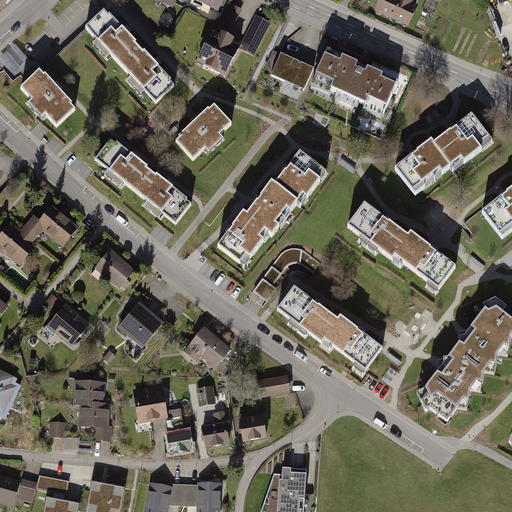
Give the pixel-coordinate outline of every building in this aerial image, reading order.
[(222,0),(199,0),(197,5),(216,14),(222,0)] [(387,21),(395,0),(376,0),(371,14),(387,21)] [(395,0),(387,21),(407,29),(415,9),(408,6),(410,0),(395,0)] [(243,11),(231,5),(216,33),(228,39),(243,11)] [(101,14),(83,31),(119,69),(136,53),(130,47),(131,45),(101,14)] [(272,23),(256,16),(241,47),(239,51),(255,57),(272,23)] [(228,39),(216,33),(200,63),(226,76),(239,51),(241,47),(228,39)] [(359,68),(322,51),(307,83),(344,100),(359,68)] [(0,59),(0,60),(14,77),(23,69),(9,52),(0,59)] [(136,53),(119,69),(154,105),(172,87),(140,54),(138,56),(136,53)] [(312,69),(279,55),(270,77),(303,91),(312,69)] [(393,84),(359,68),(344,100),(362,108),(364,102),(381,109),(393,84)] [(34,73),(16,90),(27,101),(23,105),(39,120),(43,116),(54,127),(71,111),(34,73)] [(227,126),(211,108),(173,142),(190,160),(201,150),(205,154),(221,139),(217,135),(227,126)] [(489,140),(472,118),(433,148),(450,170),(461,161),(464,164),(481,151),(479,148),(489,140)] [(107,141),(92,161),(106,171),(101,178),(116,189),(120,184),(132,194),(147,175),(141,171),(142,169),(107,141)] [(430,144),(396,171),(416,198),(425,191),(420,186),(438,172),(441,176),(450,170),(433,148),(430,144)] [(319,172),(295,155),(271,188),(294,205),(300,197),(304,200),(317,183),(313,180),(319,172)] [(147,175),(132,194),(145,203),(141,208),(158,221),(162,216),(173,224),(187,206),(147,175)] [(271,188),(267,186),(243,218),(261,231),(270,237),(276,229),(271,225),(282,210),(287,214),(294,205),(271,188)] [(511,189),(482,213),(503,239),(511,232),(511,230),(509,227),(511,225),(511,189)] [(78,230),(50,207),(37,223),(30,217),(23,227),(37,238),(40,233),(61,250),(78,230)] [(404,239),(360,207),(345,228),(358,238),(355,242),(374,256),(376,252),(388,261),(404,239)] [(243,218),(239,215),(215,248),(238,265),(243,257),(247,260),(260,243),(255,240),(261,231),(243,218)] [(33,243),(37,238),(23,227),(19,231),(10,224),(0,235),(0,254),(18,269),(36,248),(31,245),(33,243)] [(404,239),(388,261),(397,267),(400,263),(426,282),(423,286),(434,294),(452,269),(407,235),(404,239)] [(134,273),(108,252),(93,272),(119,292),(134,273)] [(335,323),(290,290),(274,312),(287,321),(283,326),(303,340),(306,336),(319,345),(335,323)] [(454,349),(486,372),(490,367),(497,368),(498,357),(505,348),(510,348),(511,338),(511,337),(511,318),(503,312),(507,307),(495,299),(484,304),(486,308),(464,336),(458,337),(459,343),(454,349)] [(161,324),(137,304),(116,330),(140,350),(161,324)] [(90,328),(63,307),(45,329),(73,350),(90,328)] [(335,323),(319,345),(327,351),(329,347),(354,365),(351,369),(360,375),(379,349),(337,319),(335,323)] [(230,352),(203,329),(183,352),(196,363),(199,359),(213,371),(230,352)] [(449,357),(443,358),(443,363),(424,386),(430,400),(438,397),(457,411),(464,402),(470,402),(471,393),(478,383),(483,384),(484,375),(486,372),(454,349),(449,357)] [(20,384),(0,374),(0,422),(2,424),(20,384)] [(286,379),(255,382),(257,401),(288,398),(286,379)] [(105,384),(73,382),(71,409),(78,409),(89,410),(90,403),(103,403),(105,384)] [(160,386),(131,390),(135,423),(164,420),(160,386)] [(211,388),(195,391),(197,408),(214,406),(211,388)] [(89,410),(78,409),(77,428),(107,430),(108,404),(103,403),(90,403),(89,410)] [(262,417),(235,421),(238,442),(265,439),(262,417)] [(59,438),(59,422),(50,422),(50,438),(59,438)] [(225,423),(199,427),(202,451),(228,447),(225,423)] [(187,432),(164,435),(167,457),(190,453),(187,432)] [(279,472),(272,472),(257,511),(301,511),(303,467),(289,466),(280,465),(279,472)] [(18,481),(0,476),(0,507),(11,510),(14,500),(18,481)] [(38,484),(18,481),(14,500),(33,505),(36,491),(67,496),(68,483),(40,478),(38,484)] [(120,511),(125,489),(93,483),(87,511),(120,511)] [(218,511),(220,484),(196,483),(195,487),(195,509),(194,511),(218,511)] [(164,488),(147,484),(141,511),(167,511),(168,509),(172,489),(164,488)] [(172,489),(168,509),(195,509),(195,487),(164,485),(164,488),(172,489)] [(77,511),(79,504),(47,498),(44,511),(77,511)]
